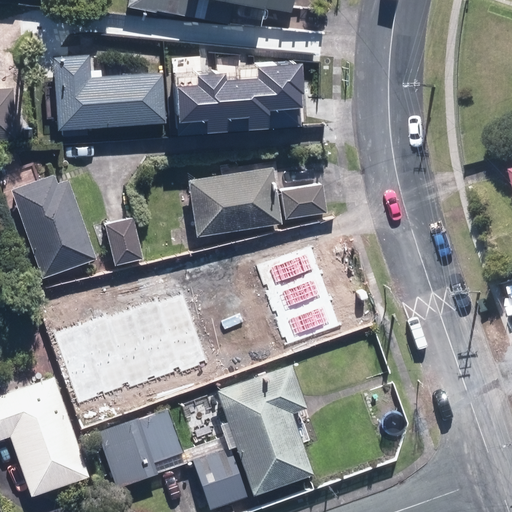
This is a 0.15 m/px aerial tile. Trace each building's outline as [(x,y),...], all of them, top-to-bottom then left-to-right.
[(126,0),(125,5),(227,24),(232,0),(287,11),(288,0),(126,0)] [(50,57),(55,128),(164,120),(161,72),(85,77),(84,55),(50,57)] [(177,88),(180,122),(209,120),(210,134),(270,129),(268,111),(301,108),(300,93),(304,93),(301,65),(259,69),(260,80),(226,83),(225,72),(200,74),(201,86),(177,88)] [(0,137),(13,137),(11,88),(0,88),(0,137)] [(186,181),(195,236),(278,223),(269,168),(186,181)] [(51,175),(10,189),(40,274),(92,256),(65,180),(54,184),(51,175)] [(280,191),(284,217),(323,211),(319,185),(280,191)] [(129,219),(104,225),(114,264),(138,258),(129,219)] [(312,246),(256,267),(285,345),(341,325),(312,246)] [(148,269),(155,297),(212,281),(205,253),(148,269)] [(183,292),(55,334),(78,403),(206,361),(183,292)] [(287,362),(215,387),(250,492),(310,472),(289,410),(302,406),(287,362)] [(86,473),(51,376),(0,393),(0,437),(8,434),(29,494),(86,473)] [(164,407),(97,429),(115,485),(155,472),(151,461),(178,452),(164,407)] [(227,447),(191,460),(208,507),(244,494),(227,447)]
